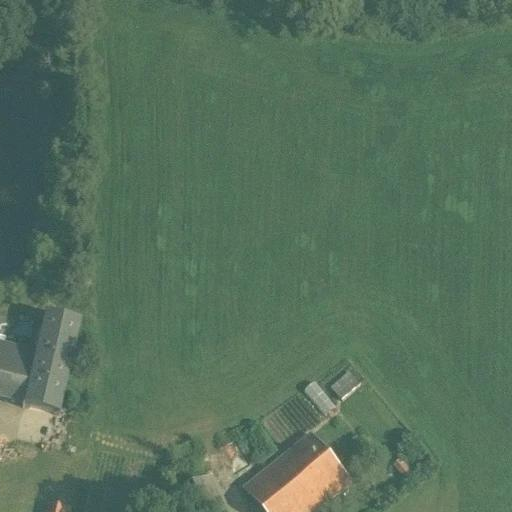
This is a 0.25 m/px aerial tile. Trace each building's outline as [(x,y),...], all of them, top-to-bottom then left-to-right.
[(0,396),(26,403),(25,408),(59,415),(78,325),(46,316),(38,352),(0,343),(0,396)] [(342,403),(362,387),(350,373),(330,389),(342,403)] [(261,511),(320,511),(352,486),(311,435),(244,490),(261,511)] [(417,475),(403,458),(393,466),(407,483),(417,475)] [(180,511),(229,511),(214,477),(173,495),(180,511)]
